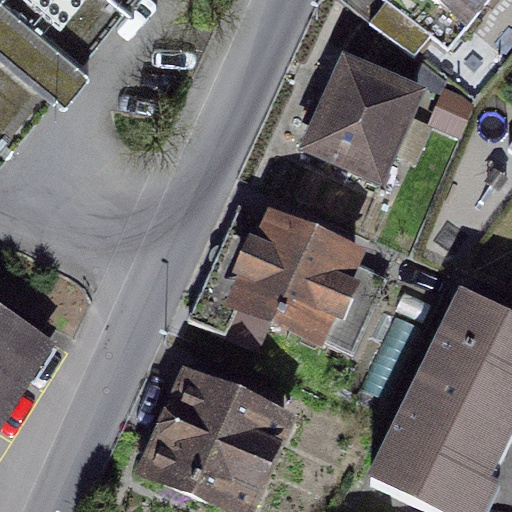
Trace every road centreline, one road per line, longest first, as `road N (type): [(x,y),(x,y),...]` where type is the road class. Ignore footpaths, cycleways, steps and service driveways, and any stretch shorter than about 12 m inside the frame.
road 1 (residential): [(286,0),(49,511)]
road 2 (unknown): [(120,263),(0,224)]
